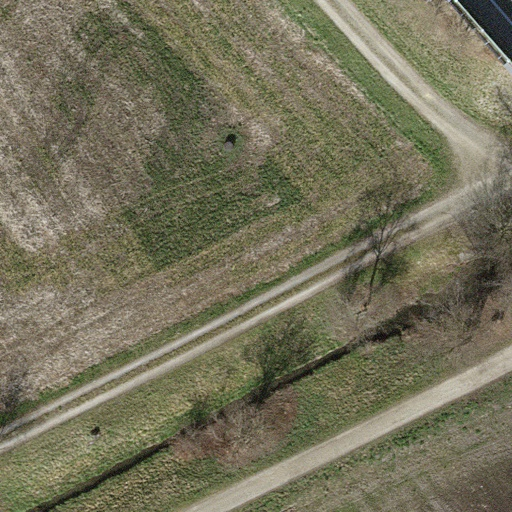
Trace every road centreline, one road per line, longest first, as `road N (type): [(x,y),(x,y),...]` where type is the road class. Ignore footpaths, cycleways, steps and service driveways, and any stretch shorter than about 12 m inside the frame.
road 1 (track): [(511,185),(0,444)]
road 2 (track): [(511,358),(209,511)]
road 3 (track): [(511,156),(438,110),(335,0)]
